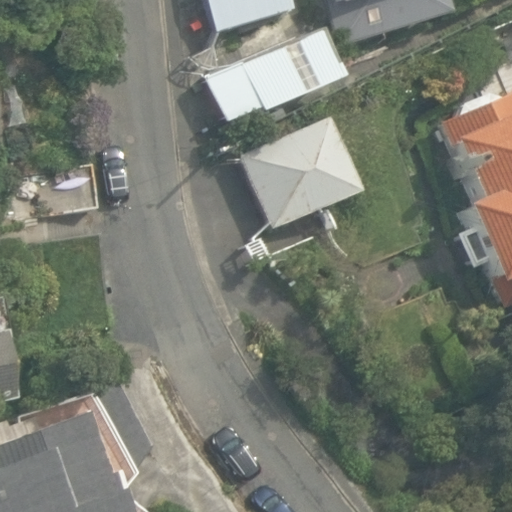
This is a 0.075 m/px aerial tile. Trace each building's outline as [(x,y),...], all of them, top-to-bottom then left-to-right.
[(197,0),(208,35),(272,17),(266,0),(197,0)] [(323,0),(335,41),(409,20),(433,13),(429,0),(323,0)] [(227,70),(247,116),(322,84),(301,37),(227,70)] [(223,75),(197,86),(213,125),(239,114),(223,75)] [(502,278),(511,301),(511,109),(504,93),(433,125),(468,203),(452,210),(485,285),(502,278)] [(231,159),(261,230),(340,196),(310,126),(231,159)] [(2,171),(8,215),(83,204),(77,160),(2,171)] [(0,511),(120,511),(114,495),(145,450),(112,391),(19,418),(25,434),(0,441),(0,511)]
